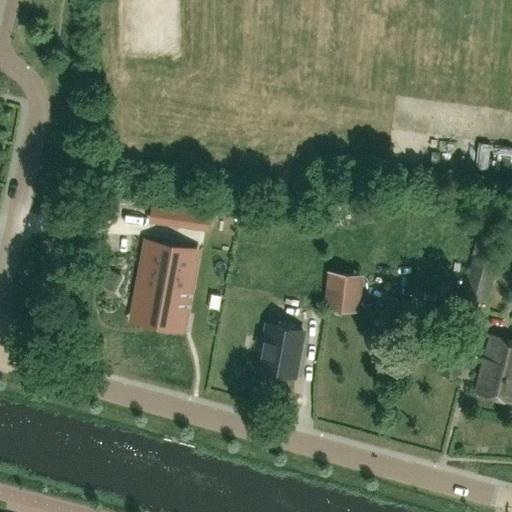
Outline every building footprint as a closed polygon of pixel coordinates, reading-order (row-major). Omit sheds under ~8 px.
[(177,224),(179,207),(166,205),(164,222),(177,224)] [(193,225),(195,209),(179,207),(177,224),(193,226),(193,225)] [(472,254),(473,254),(462,295),(486,302),(497,261),(492,260),(500,226),(481,221),(472,254)] [(148,241),(136,306),(145,307),(143,318),(158,321),(172,246),(162,244),(148,241)] [(172,246),(158,321),(173,324),(175,313),(184,314),(196,250),(182,247),(172,246)] [(328,272),(325,307),(358,311),(362,275),(328,272)] [(303,330),(267,323),(259,370),(294,377),(303,330)] [(511,339),(490,334),(476,393),(511,401),(511,339)] [(446,352),(440,373),(458,378),(466,345),(449,340),(446,352)]
